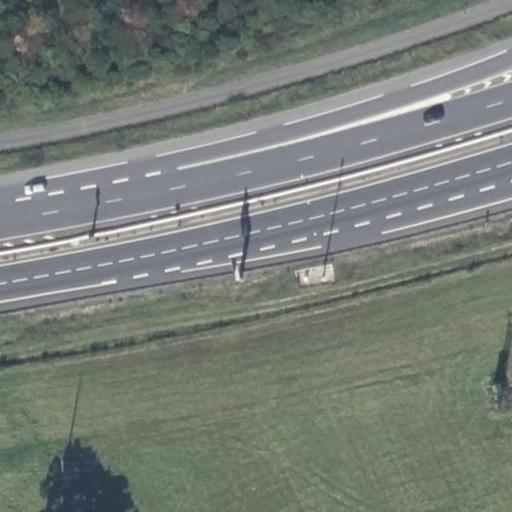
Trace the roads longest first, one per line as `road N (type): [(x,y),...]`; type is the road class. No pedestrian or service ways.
road 1 (trunk): [(511,2),(214,95),(0,141)]
road 2 (trunk): [(0,282),(248,232),(511,161)]
road 3 (track): [(0,359),(280,305),(511,248)]
road 4 (trunk): [(511,57),(234,148),(183,187)]
road 5 (trunk): [(511,99),(183,187)]
road 6 (trunk): [(183,187),(0,221)]
